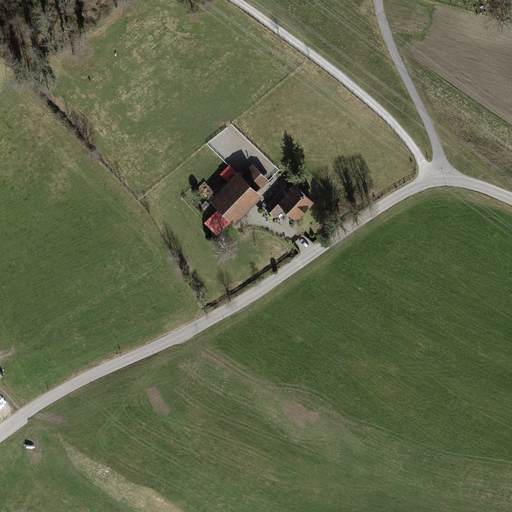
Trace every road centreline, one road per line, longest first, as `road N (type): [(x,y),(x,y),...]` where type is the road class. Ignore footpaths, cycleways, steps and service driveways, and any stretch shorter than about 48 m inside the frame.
road 1 (residential): [(443,179),(386,203),(240,302),(74,383),(0,433)]
road 2 (track): [(232,0),(371,102),(433,180)]
road 3 (residential): [(379,0),(443,179)]
